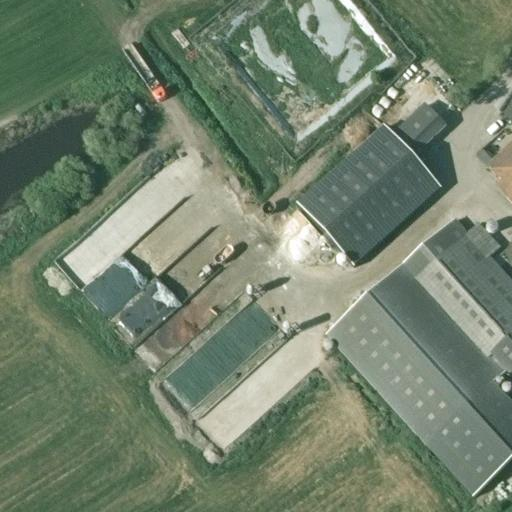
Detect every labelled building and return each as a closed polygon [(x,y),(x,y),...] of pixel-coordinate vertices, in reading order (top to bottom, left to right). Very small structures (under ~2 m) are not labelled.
[(273,119),(290,140),(374,71),(363,57),(368,53),(323,0),(258,0),(211,40),(223,55),(232,48),(283,111),(273,119)] [(390,134),(401,121),(381,104),(370,117),(390,134)] [(424,107),(393,137),(413,159),(445,129),(424,107)] [(354,269),(440,191),(382,128),(296,205),(354,269)] [(511,143),(485,168),(499,182),(494,186),(511,205),(511,143)] [(160,167),(53,262),(155,376),(236,304),(236,303),(245,294),(222,268),(201,245),(218,230),(187,195),(206,178),(185,155),(165,173),(160,167)] [(466,236),(453,222),(324,336),(470,501),(511,464),(511,417),(489,391),(511,370),(511,364),(499,350),(511,338),(511,287),(487,260),(499,249),(478,225),(466,236)] [(286,406),(280,395),(247,416),(238,402),(205,422),(220,447),(286,406)]
